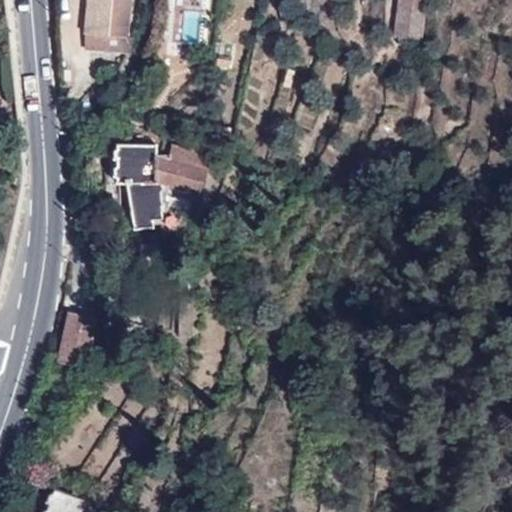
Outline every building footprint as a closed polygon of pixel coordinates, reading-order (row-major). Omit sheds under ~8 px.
[(88,0),(85,50),(129,53),(133,37),(127,37),(130,0),(88,0)] [(398,0),(395,35),(421,38),(425,0),(398,0)] [(156,155),(156,145),(118,145),(119,182),(128,182),(136,228),(152,227),(152,219),(161,218),(161,183),(201,194),(209,154),(172,144),(168,158),(156,155)] [(180,298),(179,336),(198,337),(199,298),(180,298)] [(86,368),(97,318),(70,312),(59,362),(86,368)] [(61,417),(78,373),(54,365),(40,409),(61,417)] [(91,511),(98,495),(59,485),(49,511),(91,511)]
